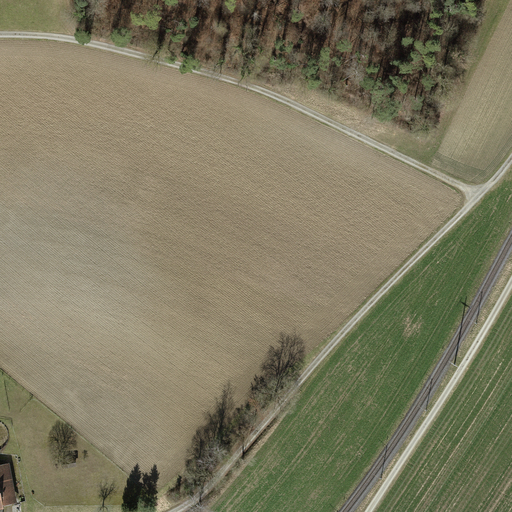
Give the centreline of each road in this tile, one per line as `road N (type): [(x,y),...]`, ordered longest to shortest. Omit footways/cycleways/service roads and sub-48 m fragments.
road 1 (track): [(478,197),(243,85),(82,43),(0,35)]
road 2 (track): [(175,511),(511,160)]
road 3 (track): [(370,511),(511,286)]
